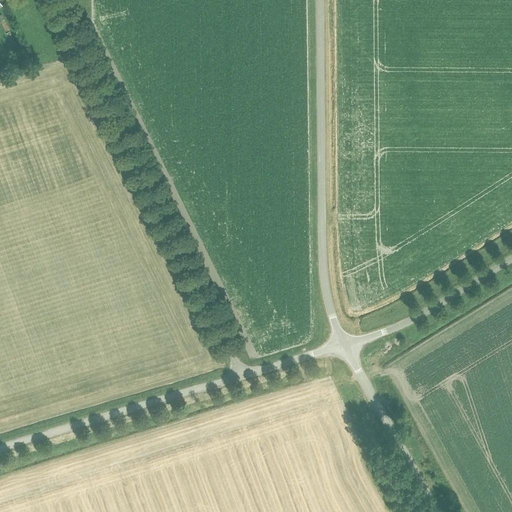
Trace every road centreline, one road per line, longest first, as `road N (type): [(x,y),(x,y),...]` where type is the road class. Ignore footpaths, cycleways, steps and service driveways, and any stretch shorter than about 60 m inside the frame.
road 1 (unclassified): [(0,447),(344,346)]
road 2 (unclassified): [(344,346),(322,252),(321,0)]
road 3 (unclassified): [(438,511),(344,346)]
road 4 (unclassified): [(344,346),(405,323),(511,258)]
